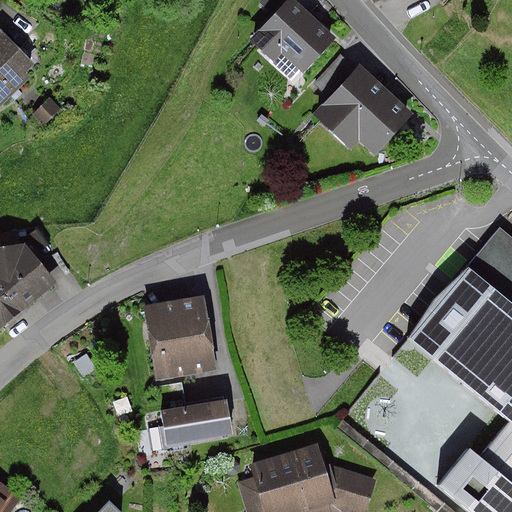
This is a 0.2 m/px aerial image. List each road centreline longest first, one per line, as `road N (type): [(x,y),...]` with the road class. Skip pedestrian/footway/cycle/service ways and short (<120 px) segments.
road 1 (residential): [(490,149),(106,295),(0,370)]
road 2 (residential): [(350,0),(389,51),(490,149)]
